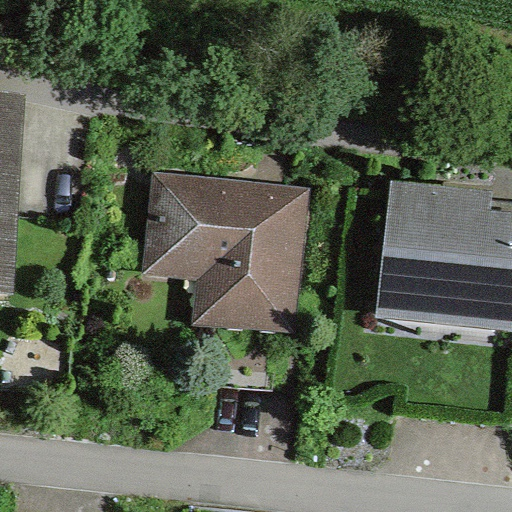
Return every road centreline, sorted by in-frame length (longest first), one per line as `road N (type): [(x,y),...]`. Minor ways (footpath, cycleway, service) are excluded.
road 1 (residential): [(0,79),(90,101),(511,164)]
road 2 (residential): [(0,471),(444,511)]
